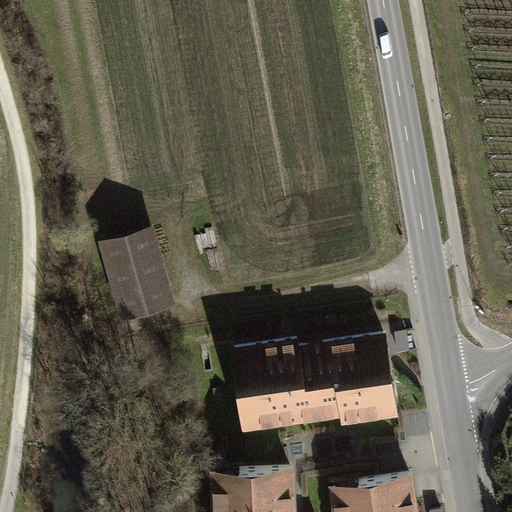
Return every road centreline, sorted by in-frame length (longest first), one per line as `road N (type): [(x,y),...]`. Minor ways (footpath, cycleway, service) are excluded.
road 1 (track): [(0,82),(29,186),(27,360),(7,511)]
road 2 (tertiary): [(452,386),(386,0)]
road 3 (tertiary): [(472,511),(452,386)]
